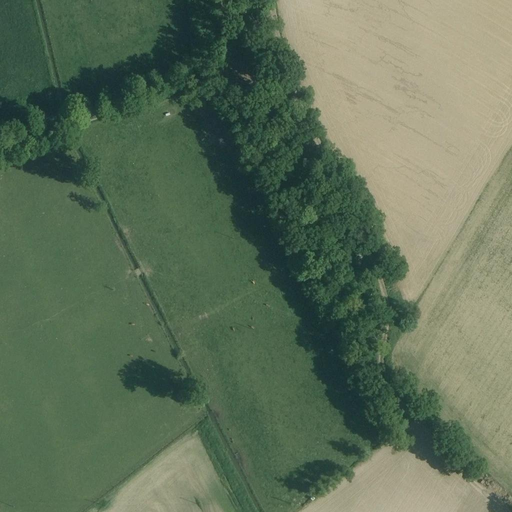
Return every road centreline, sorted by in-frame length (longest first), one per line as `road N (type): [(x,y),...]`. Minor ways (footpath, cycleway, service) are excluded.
road 1 (track): [(272,0),(301,99),(414,295)]
road 2 (track): [(0,150),(176,91),(201,63),(225,0)]
